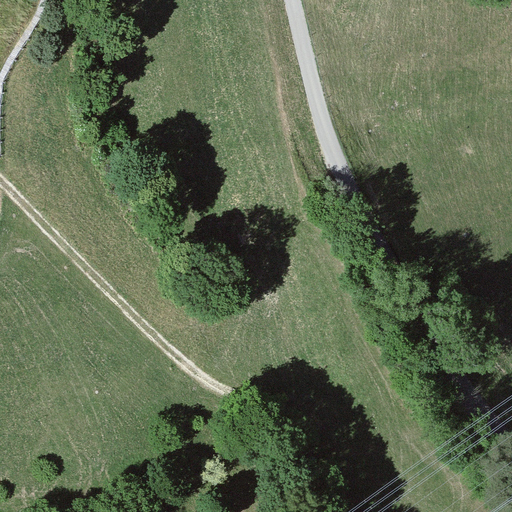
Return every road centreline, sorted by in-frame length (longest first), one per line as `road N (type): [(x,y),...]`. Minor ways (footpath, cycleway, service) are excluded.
road 1 (unclassified): [(511,451),(387,269),(331,148),(286,0)]
road 2 (track): [(330,503),(281,423),(192,369),(0,180)]
